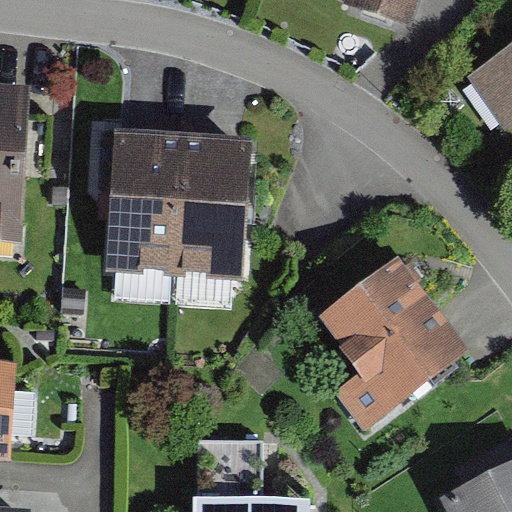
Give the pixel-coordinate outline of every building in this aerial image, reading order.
[(306,0),(305,5),(432,43),(445,0),(306,0)] [(511,75),(488,93),(511,125),(511,75)] [(37,100),(0,98),(0,218),(33,219),(37,100)] [(186,148),(125,145),(117,273),(178,277),(186,148)] [(242,152),(186,148),(178,277),(234,281),(242,152)] [(413,267),(339,326),(382,380),(358,400),(389,440),(488,361),(413,267)] [(35,379),(0,376),(0,467),(28,469),(35,379)] [(333,511),(332,447),(200,450),(201,511),(333,511)] [(457,511),(511,511),(511,484),(457,510),(457,511)]
